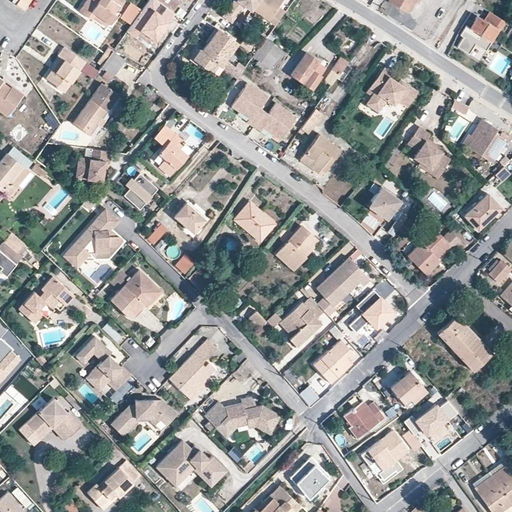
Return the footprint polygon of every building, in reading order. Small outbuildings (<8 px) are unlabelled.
[(18,0),(15,4),(24,10),(30,0),(18,0)] [(86,0),(79,11),(87,16),(91,10),(109,23),(124,0),(86,0)] [(157,0),(163,4),(172,11),(179,2),(177,0),(157,0)] [(234,0),(232,3),(231,2),(221,16),(230,22),(242,5),(250,11),(252,8),(257,0),(234,0)] [(278,0),(257,0),(252,8),(275,25),(285,12),(279,7),(282,2),(278,0)] [(387,0),(388,0),(407,12),(413,0),(387,0)] [(91,10),(87,16),(91,20),(93,18),(106,27),(109,23),(91,10)] [(140,12),(120,40),(124,43),(144,15),(140,12)] [(504,21),(489,12),(484,20),(477,15),(469,27),(466,25),(459,35),(462,36),(456,46),(468,53),(475,44),(485,50),(491,41),(490,40),(497,28),(499,29),(504,21)] [(217,28),(201,50),(199,49),(192,58),(212,72),(218,63),(221,66),(238,77),(246,66),(229,55),(237,44),(217,28)] [(266,38),(252,57),(258,61),(267,68),(269,69),(283,51),(266,38)] [(109,45),(104,52),(109,56),(112,51),(114,49),(109,45)] [(55,85),(63,91),(85,61),(64,46),(49,66),(52,68),(45,77),(55,84),(55,85)] [(102,66),(101,67),(113,76),(124,60),(112,51),(109,56),(102,66)] [(109,56),(104,52),(97,62),(102,66),(109,56)] [(321,62),(306,52),(290,74),(312,89),(321,75),(320,74),(328,63),(323,59),(321,62)] [(331,85),(348,62),(341,57),(324,81),(331,85)] [(267,68),(258,61),(254,66),(263,72),(267,68)] [(218,63),(212,72),(215,74),(221,66),(218,63)] [(404,85),(398,81),(389,75),(391,72),(384,66),(370,86),(375,89),(371,96),(382,104),(386,97),(394,103),(397,99),(407,106),(418,90),(407,82),(404,85)] [(3,76),(1,79),(0,80),(0,81),(11,90),(13,87),(14,86),(3,76)] [(0,81),(0,80),(1,79),(0,77),(0,109),(6,114),(21,93),(13,87),(11,90),(0,81)] [(118,95),(101,83),(96,91),(112,103),(118,95)] [(230,106),(239,112),(242,109),(250,115),(247,118),(246,120),(252,125),(263,111),(259,108),(267,97),(247,83),(230,106)] [(88,135),(96,124),(101,117),(112,103),(96,91),(73,123),(88,135)] [(382,104),(371,96),(367,101),(379,108),(382,104)] [(449,107),(463,114),(468,105),(454,98),(449,107)] [(267,114),(263,111),(252,125),(259,130),(260,128),(263,124),(272,131),(270,134),(279,141),(295,118),(275,103),(267,114)] [(315,108),(300,128),(308,134),(314,124),(317,125),(324,115),(315,108)] [(242,109),(239,112),(247,118),(250,115),(242,109)] [(101,117),(96,124),(101,127),(106,120),(101,117)] [(478,138),(474,135),(468,145),(492,161),(507,138),(498,132),(495,130),(497,128),(481,118),(477,125),(480,127),(484,130),(478,138)] [(260,128),(270,134),(272,131),(263,124),(260,128)] [(163,125),(153,136),(164,146),(158,152),(164,158),(158,166),(169,175),(187,155),(186,154),(179,149),(176,145),(179,141),(181,139),(163,125)] [(442,152),(436,148),(426,141),(428,139),(431,134),(419,126),(407,143),(417,150),(424,155),(419,161),(429,168),(427,171),(437,178),(449,161),(441,155),(442,152)] [(484,130),(480,127),(474,135),(478,138),(484,130)] [(461,141),(468,145),(474,135),(468,131),(461,141)] [(318,134),(299,159),(317,172),(320,169),(325,173),(335,159),(334,157),(340,149),(318,134)] [(426,141),(436,148),(437,145),(428,139),(426,141)] [(183,145),(179,149),(186,154),(190,149),(184,143),(183,145)] [(34,163),(12,146),(7,153),(29,171),(34,163)] [(91,158),(84,158),(77,157),(76,167),(81,167),(79,178),(101,180),(102,167),(103,161),(107,161),(109,161),(109,151),(92,148),(91,158)] [(413,157),(419,161),(424,155),(417,150),(413,157)] [(7,153),(0,160),(0,189),(9,196),(29,171),(7,153)] [(149,161),(155,165),(161,158),(155,153),(149,161)] [(141,170),(146,165),(137,157),(133,162),(141,170)] [(417,164),(427,171),(429,168),(419,161),(417,164)] [(43,177),(47,172),(35,163),(31,168),(43,177)] [(502,166),(494,174),(501,181),(509,173),(502,166)] [(157,188),(146,179),(144,181),(142,179),(144,177),(139,172),(133,179),(131,177),(125,184),(128,187),(122,194),(138,209),(145,202),(142,199),(147,193),(150,195),(157,188)] [(389,216),(395,208),(399,201),(380,187),(369,202),(370,210),(381,217),(389,216)] [(489,213),(491,216),(500,207),(487,193),(463,214),(475,226),(489,213)] [(117,219),(125,210),(112,200),(105,209),(117,219)] [(248,200),(235,217),(243,224),(242,226),(259,240),(275,223),(248,200)] [(204,219),(185,202),(174,215),(193,232),(204,219)] [(389,216),(394,220),(401,212),(395,208),(389,216)] [(94,231),(108,230),(117,219),(105,209),(64,257),(77,267),(89,253),(82,247),(94,234),(94,231)] [(387,231),(393,235),(407,216),(401,212),(394,220),(387,231)] [(477,229),(491,216),(489,213),(475,226),(477,229)] [(243,224),(235,217),(233,219),(242,226),(243,224)] [(154,243),(167,229),(158,221),(156,224),(157,226),(147,237),(154,243)] [(293,269),(305,256),(303,254),(312,245),(317,240),(301,225),(276,254),(293,269)] [(419,241),(406,254),(425,274),(438,262),(435,259),(450,245),(453,247),(460,241),(449,230),(442,236),(430,225),(417,238),(419,241)] [(0,234),(5,239),(3,241),(14,251),(22,242),(2,226),(0,227),(0,234)] [(108,238),(108,230),(94,231),(94,234),(95,252),(108,252),(108,248),(116,248),(123,240),(120,238),(108,238)] [(14,251),(3,241),(0,244),(0,266),(1,267),(0,269),(0,271),(6,276),(22,256),(14,251)] [(168,259),(181,253),(177,242),(164,247),(168,259)] [(303,254),(305,256),(314,246),(312,245),(303,254)] [(185,252),(179,258),(189,267),(195,261),(185,252)] [(323,296),(316,302),(323,310),(327,315),(335,308),(333,304),(358,281),(362,285),(369,279),(348,256),(315,287),(323,296)] [(189,267),(179,258),(174,265),(184,273),(189,267)] [(511,268),(500,259),(487,273),(499,283),(511,268)] [(215,285),(198,267),(188,277),(213,306),(212,288),(215,285)] [(161,291),(138,269),(110,299),(129,318),(142,304),(146,307),(161,291)] [(56,298),(60,302),(69,292),(53,277),(41,289),(44,291),(39,296),(33,291),(17,309),(33,323),(42,313),(37,309),(44,302),(49,306),(56,298)] [(511,281),(501,295),(511,304),(509,306),(511,310),(511,281)] [(310,295),(301,286),(298,289),(307,298),(310,295)] [(101,289),(95,295),(100,299),(106,293),(101,289)] [(383,302),(371,291),(356,306),(363,313),(349,326),(356,333),(369,321),(376,328),(386,318),(392,310),(384,301),(383,302)] [(69,292),(60,302),(65,306),(74,296),(69,292)] [(316,302),(310,295),(307,298),(303,302),(301,301),(278,321),(287,331),(291,335),(288,338),(296,346),(322,323),(316,317),(323,310),(316,302)] [(249,318),(257,327),(265,320),(256,310),(249,318)] [(456,313),(452,317),(462,328),(466,324),(456,313)] [(278,321),(272,314),(266,319),(273,326),(278,321)] [(472,370),(488,355),(478,344),(481,340),(466,324),(462,328),(452,317),(436,332),(472,370)] [(100,361),(88,373),(101,386),(106,381),(115,389),(129,373),(120,365),(118,367),(106,355),(105,356),(101,352),(104,349),(100,346),(103,343),(94,335),(74,355),(83,363),(92,353),(100,361)] [(0,379),(19,358),(11,350),(12,348),(0,337),(0,379)] [(171,374),(168,377),(185,395),(202,377),(205,380),(216,369),(209,362),(206,365),(201,360),(204,357),(206,359),(218,347),(208,337),(171,374)] [(355,355),(340,338),(312,363),(330,383),(351,363),(349,360),(355,355)] [(478,344),(488,355),(492,351),(481,340),(478,344)] [(110,351),(103,343),(100,346),(104,349),(101,352),(105,356),(106,355),(110,351)] [(309,351),(313,355),(322,347),(317,343),(309,351)] [(209,362),(206,359),(204,357),(201,360),(206,365),(209,362)] [(241,364),(231,373),(240,381),(249,372),(241,364)] [(302,369),(288,381),(300,396),(315,384),(302,369)] [(403,402),(409,396),(422,386),(409,370),(390,386),(403,402)] [(101,386),(88,373),(84,377),(97,390),(101,386)] [(137,381),(129,373),(115,389),(122,396),(137,381)] [(202,377),(185,395),(190,400),(207,382),(205,380),(202,377)] [(58,382),(54,378),(49,382),(53,387),(58,382)] [(422,386),(409,396),(413,401),(425,390),(422,386)] [(241,398),(241,403),(243,409),(255,405),(252,395),(241,398)] [(52,421),(65,436),(80,423),(69,410),(66,412),(53,397),(18,428),(30,441),(52,421)] [(150,402),(150,399),(133,399),(132,404),(128,403),(128,411),(120,411),(109,422),(119,433),(134,418),(145,417),(153,424),(160,418),(165,423),(174,414),(159,399),(158,399),(157,402),(150,402)] [(353,410),(364,401),(362,399),(351,407),(353,410)] [(410,429),(413,433),(421,427),(425,432),(445,417),(446,419),(457,411),(446,399),(437,405),(435,402),(414,418),(411,413),(402,419),(410,429)] [(350,424),(347,426),(356,438),(384,417),(372,400),(367,404),(364,401),(353,410),(351,407),(342,414),(347,421),(350,424)] [(204,415),(215,426),(219,421),(228,429),(235,423),(246,420),(247,423),(247,424),(255,422),(271,431),(280,414),(265,406),(263,409),(255,405),(243,409),(241,403),(225,407),(218,401),(204,415)] [(128,411),(128,403),(120,411),(128,411)] [(138,420),(134,418),(119,433),(122,436),(138,420)] [(219,421),(215,426),(225,437),(236,426),(247,423),(246,420),(235,423),(228,429),(219,421)] [(63,439),(65,436),(52,421),(30,441),(33,444),(52,427),(63,439)] [(255,422),(247,424),(248,427),(255,425),(269,433),(271,431),(255,422)] [(393,429),(359,454),(368,466),(375,461),(381,470),(377,473),(382,479),(400,465),(396,460),(409,450),(393,429)] [(413,450),(421,444),(413,433),(410,429),(402,435),(413,450)] [(191,461),(211,482),(224,468),(210,454),(207,457),(197,447),(193,451),(190,448),(181,439),(153,467),(162,476),(168,471),(174,478),(191,461)] [(511,453),(487,470),(511,503),(511,502),(511,453)] [(132,483),(142,474),(136,467),(127,458),(117,467),(132,483)] [(209,484),(211,482),(191,461),(174,478),(168,471),(162,476),(172,486),(192,467),(209,484)] [(118,496),(132,483),(117,467),(98,485),(95,482),(86,491),(100,505),(114,492),(117,495),(118,496)] [(471,482),(492,511),(499,511),(511,503),(487,470),(471,482)] [(256,509),(252,511),(293,511),(300,505),(279,485),(270,494),(272,496),(258,511),(256,509)] [(24,505),(29,500),(15,486),(10,491),(24,505)] [(22,511),(24,511),(7,491),(0,497),(0,511),(22,511)] [(102,508),(117,495),(114,492),(100,505),(102,508)] [(270,494),(256,509),(258,511),(272,496),(270,494)] [(71,511),(73,511),(79,507),(69,496),(62,503),(71,511)] [(511,511),(511,504),(511,503),(499,511),(511,511)]
